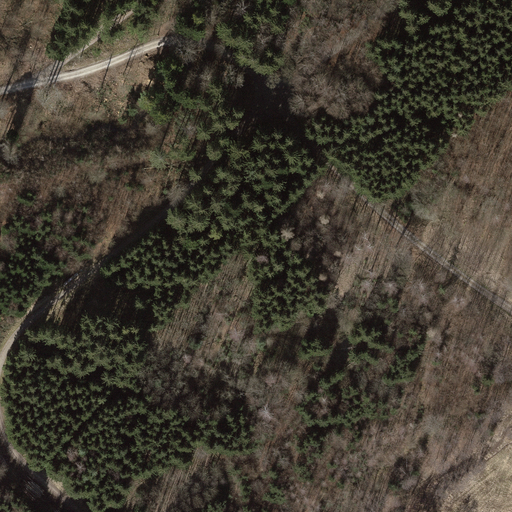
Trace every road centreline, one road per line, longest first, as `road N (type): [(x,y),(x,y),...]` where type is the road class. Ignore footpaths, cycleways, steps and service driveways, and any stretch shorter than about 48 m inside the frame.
road 1 (track): [(0,364),(41,310),(152,225),(272,98)]
road 2 (track): [(272,98),(377,208),(511,310)]
road 3 (track): [(0,90),(192,39),(227,53),(272,98)]
road 4 (track): [(272,98),(390,0)]
road 5 (track): [(144,0),(35,82)]
road 6 (track): [(79,511),(23,464),(0,422)]
